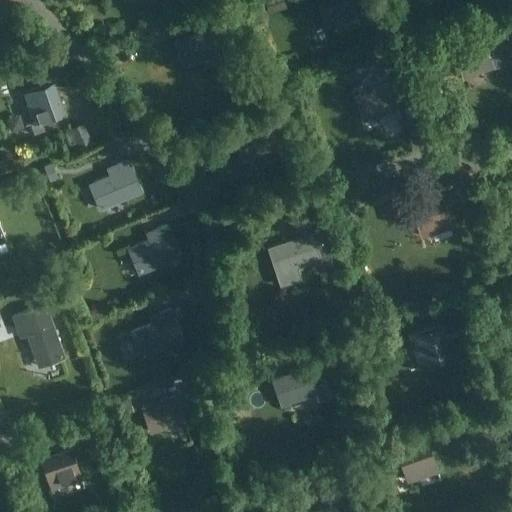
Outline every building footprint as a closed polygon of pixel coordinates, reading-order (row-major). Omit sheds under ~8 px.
[(286,7),(283,0),(264,0),(269,14),(286,7)] [(357,13),(351,0),(318,0),(327,24),(357,13)] [(353,0),(356,9),(363,7),(360,0),(353,0)] [(218,54),(210,29),(176,40),(184,65),(218,54)] [(494,66),(483,37),(454,48),(465,77),(494,66)] [(64,111),(54,82),(24,92),(35,122),(64,111)] [(398,108),(389,83),(355,94),(364,119),(398,108)] [(277,109),(274,101),(267,104),(270,111),(277,109)] [(23,126),(18,115),(7,120),(11,131),(23,126)] [(44,131),(41,121),(31,124),(34,134),(44,131)] [(91,140),(83,123),(70,129),(78,146),(91,140)] [(279,147),(270,123),(236,135),(245,160),(279,147)] [(143,191),(132,165),(88,183),(99,210),(143,191)] [(452,227),(443,197),(413,206),(412,202),(396,207),(401,223),(417,218),(422,236),(452,227)] [(485,216),(481,202),(461,208),(465,221),(485,216)] [(181,256),(170,229),(127,247),(138,274),(181,256)] [(333,264),(322,230),(270,247),(282,284),(300,278),(296,266),(320,259),(323,267),(333,264)] [(66,357),(46,302),(19,312),(38,367),(66,357)] [(353,314),(346,306),(334,316),(341,325),(353,314)] [(185,341),(175,314),(130,330),(140,358),(185,341)] [(449,358),(440,328),(410,336),(418,366),(449,358)] [(319,373),(316,365),(273,380),(282,405),(316,393),(310,376),(319,373)] [(186,421),(178,395),(144,406),(152,431),(186,421)] [(134,410),(129,397),(119,401),(123,414),(134,410)] [(439,471),(429,442),(399,452),(410,482),(439,471)] [(83,478),(72,449),(42,460),(53,489),(83,478)] [(338,511),(330,490),(301,501),(305,511),(338,511)]
